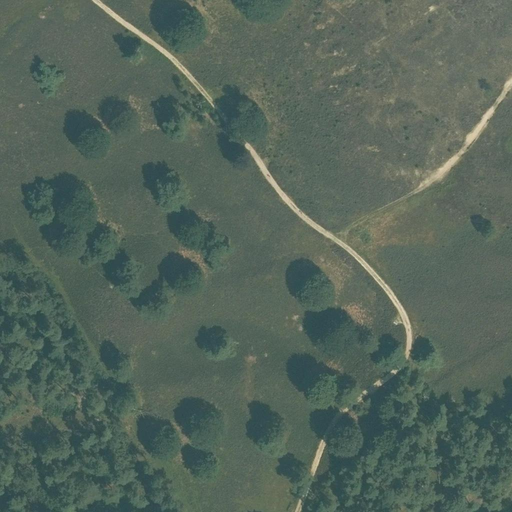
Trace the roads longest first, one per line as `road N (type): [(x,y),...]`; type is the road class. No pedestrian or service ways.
road 1 (track): [(300,511),(323,446),(411,348),(408,322),(361,259),(294,207),(237,124),(184,67),(99,0)]
road 2 (unknown): [(430,184),(511,87)]
